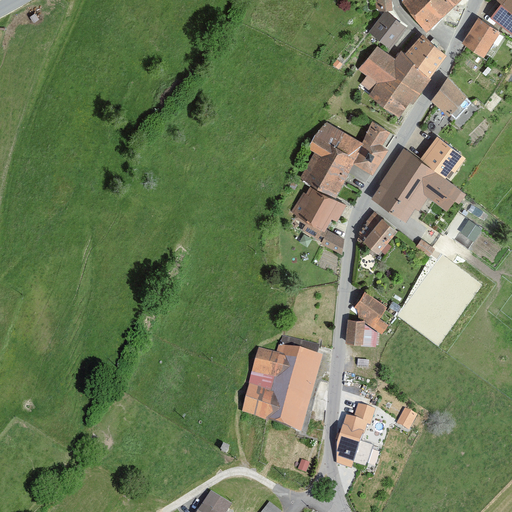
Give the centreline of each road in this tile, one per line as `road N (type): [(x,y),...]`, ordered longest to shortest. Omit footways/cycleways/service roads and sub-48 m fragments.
road 1 (tertiary): [(476,0),(351,234),(329,432),(336,499)]
road 2 (residential): [(336,499),(284,494),(249,472),(234,472),(167,511)]
